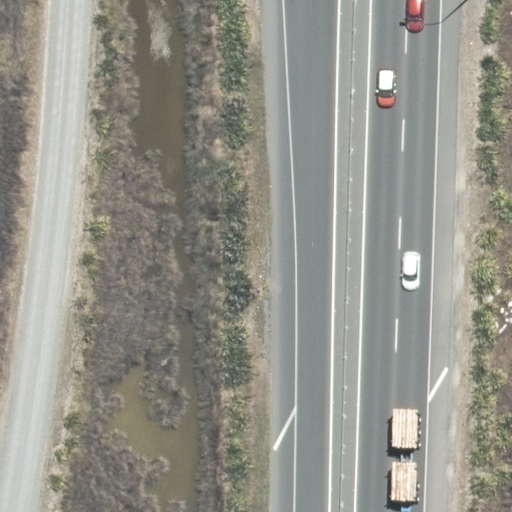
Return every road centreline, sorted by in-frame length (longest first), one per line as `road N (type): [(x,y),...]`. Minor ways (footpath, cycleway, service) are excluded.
road 1 (trunk): [(297,511),(315,0)]
road 2 (trunk): [(401,0),(386,511)]
